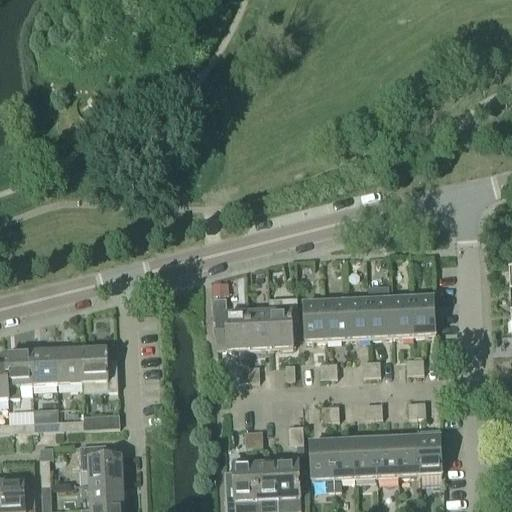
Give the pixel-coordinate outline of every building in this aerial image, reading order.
[(249,355),(247,318),(226,319),(226,303),(211,304),(212,327),(215,327),(216,341),(217,355),(227,354),(227,356),(249,355)] [(269,317),(271,354),(292,353),(291,329),(297,329),(296,304),(268,305),(268,317),(269,317)] [(411,305),(413,342),(435,341),(433,304),(411,305)] [(390,306),(391,343),(413,342),(411,305),(390,306)] [(368,307),(370,344),(391,343),(390,306),(368,307)] [(346,308),(348,345),(370,344),(368,307),(346,308)] [(325,309),(326,346),(348,345),(346,308),(325,309)] [(326,346),(325,309),(302,310),(304,347),(326,346)] [(247,318),(249,355),(271,354),(269,317),(268,317),(247,318)] [(95,354),(80,355),(82,388),(107,387),(107,394),(118,394),(117,363),(108,364),(108,359),(106,359),(106,354),(104,354),(104,351),(95,351),(95,354)] [(81,388),(80,355),(55,357),(56,383),(56,389),(81,388)] [(30,358),(32,391),(56,389),(56,383),(55,357),(30,358)] [(32,391),(30,358),(4,359),(5,370),(7,370),(8,392),(32,391)] [(415,379),(414,365),(405,365),(405,380),(415,379)] [(414,365),(415,379),(423,379),(422,365),(414,365)] [(371,367),(371,381),(380,381),(379,366),(371,367)] [(371,381),(371,367),(361,368),(362,382),(371,381)] [(327,369),(328,383),(336,383),(335,368),(327,369)] [(328,383),(327,369),(318,370),(319,384),(328,383)] [(0,370),(0,404),(8,404),(8,392),(7,370),(5,370),(0,370)] [(287,370),(285,370),(285,385),(287,385),(294,385),(293,370),(287,370)] [(250,387),(249,372),(241,372),(241,387),(250,387)] [(249,372),(250,387),(259,387),(258,372),(249,372)] [(415,408),(416,423),(425,422),(424,407),(415,408)] [(416,423),(415,408),(407,408),(408,423),(416,423)] [(373,424),(372,410),(364,410),(364,424),(373,424)] [(372,410),(373,424),(381,424),(381,410),(372,410)] [(329,412),(330,426),(338,425),(337,411),(329,412)] [(330,426),(329,412),(321,412),(321,426),(330,426)] [(120,420),(109,420),(83,422),(83,425),(84,434),(120,433),(120,420)] [(83,425),(58,427),(58,436),(84,434),(83,425)] [(33,428),(33,437),(58,436),(58,427),(33,428)] [(33,437),(33,428),(9,429),(9,438),(33,437)] [(0,438),(9,438),(9,429),(0,429),(0,438)] [(253,452),(253,437),(244,437),(244,452),(253,452)] [(253,437),(253,452),(262,451),(261,437),(253,437)] [(441,481),(439,443),(439,437),(416,438),(416,444),(417,444),(419,481),(441,481)] [(395,445),(397,482),(419,481),(417,444),(416,444),(395,445)] [(374,446),(375,483),(397,482),(395,445),(374,446)] [(352,447),(354,484),(375,483),(374,446),(352,447)] [(331,448),(333,496),(341,495),(341,485),(354,484),(352,447),(331,448)] [(333,496),(331,448),(309,449),(310,486),(326,485),(327,496),(333,496)] [(89,491),(123,489),(121,462),(106,463),(105,451),(79,452),(80,476),(88,476),(89,491)] [(41,493),(50,493),(48,465),(39,465),(41,493)] [(276,468),(278,505),(299,504),(298,467),(276,468)] [(254,469),(256,511),(277,511),(277,505),(278,505),(276,468),(254,469)] [(256,511),(254,469),(232,470),(234,511),(256,511)] [(0,487),(0,511),(34,511),(33,488),(23,488),(23,487),(0,487)] [(123,511),(123,489),(89,491),(89,511),(123,511)] [(50,511),(50,493),(41,493),(41,511),(50,511)]
